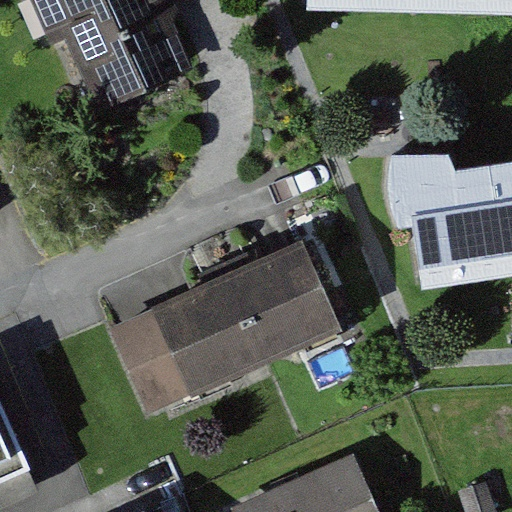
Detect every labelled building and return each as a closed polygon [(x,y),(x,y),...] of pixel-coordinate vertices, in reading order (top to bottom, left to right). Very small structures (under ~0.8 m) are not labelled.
[(66,0),(112,101),(200,62),(172,0),(66,0)] [(511,0),(321,0),(323,12),(511,10),(511,151),(390,168),(432,291),(511,278),(511,0)] [(345,336),(301,249),(128,336),(172,424),(345,336)] [(0,370),(0,508),(1,511),(13,511),(59,492),(4,369),(0,370)] [(382,511),(355,458),(249,511),(382,511)]
